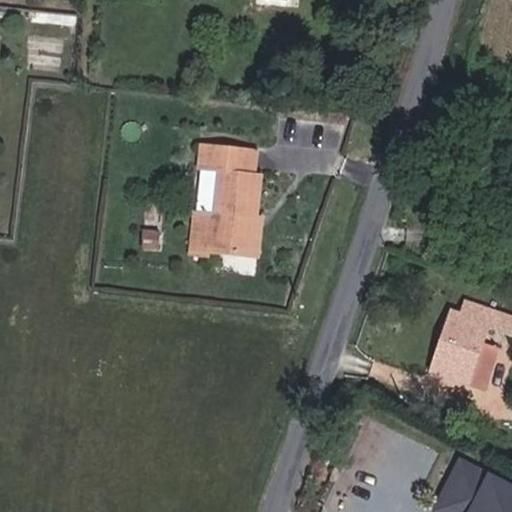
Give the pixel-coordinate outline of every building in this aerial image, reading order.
[(258,257),(262,219),(257,219),(261,177),(254,177),(239,175),(241,151),(202,147),(200,169),(220,171),(216,218),(195,216),(191,255),(207,256),(208,252),(258,257)] [(254,177),(256,152),(241,151),(239,175),(254,177)] [(216,218),(220,171),(200,169),(195,216),(216,218)] [(159,233),(161,206),(147,205),(145,232),(159,233)] [(157,252),(159,233),(145,232),(143,251),(157,252)] [(467,383),(481,343),(487,326),(511,334),(511,331),(511,318),(469,304),(465,317),(451,312),(431,371),(467,383)] [(486,390),(500,349),(481,343),(467,383),(486,390)] [(511,511),(511,488),(460,461),(435,509),(441,511),(511,511)]
